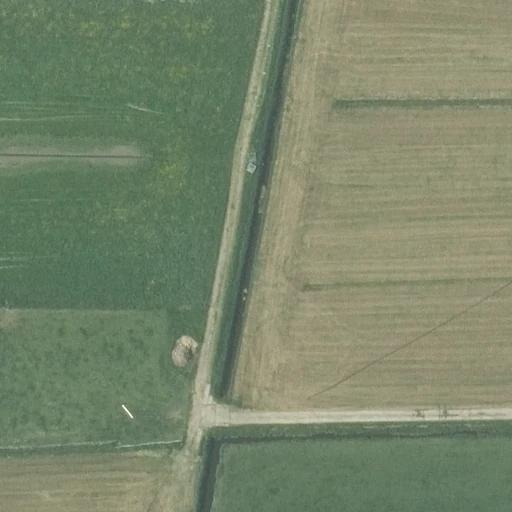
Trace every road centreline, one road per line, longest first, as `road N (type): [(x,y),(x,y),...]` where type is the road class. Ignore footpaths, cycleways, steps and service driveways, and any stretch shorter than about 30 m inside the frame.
road 1 (track): [(197,417),(270,0)]
road 2 (track): [(511,412),(197,417),(179,511)]
